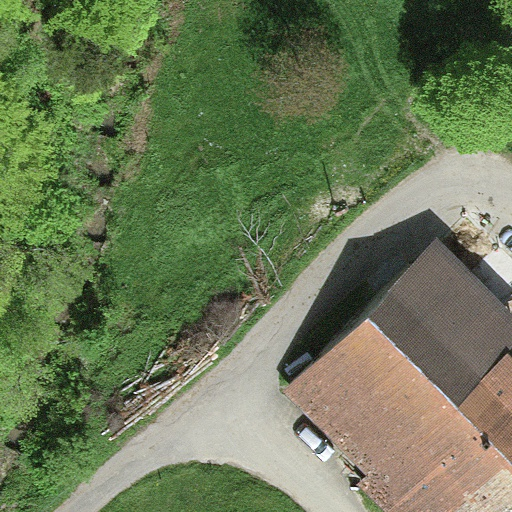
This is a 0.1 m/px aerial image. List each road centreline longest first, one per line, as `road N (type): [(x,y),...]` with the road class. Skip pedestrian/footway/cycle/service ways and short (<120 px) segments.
road 1 (unclassified): [(511,186),(474,176),(435,193),(303,308),(225,391)]
road 2 (unclassified): [(225,391),(75,511)]
road 3 (unclassified): [(335,511),(225,391)]
